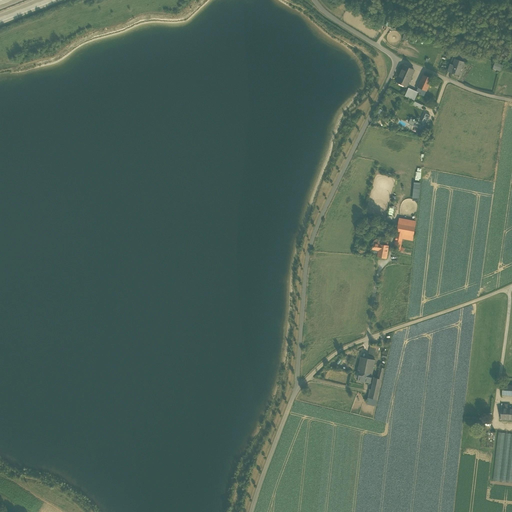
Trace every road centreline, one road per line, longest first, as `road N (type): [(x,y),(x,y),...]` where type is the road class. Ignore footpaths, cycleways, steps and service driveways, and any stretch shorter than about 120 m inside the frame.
road 1 (unclassified): [(296,387),(308,250),(398,58)]
road 2 (unclassified): [(296,387),(338,350),(511,285)]
road 3 (unclassified): [(251,511),(296,387)]
road 4 (unclassified): [(511,100),(398,58)]
